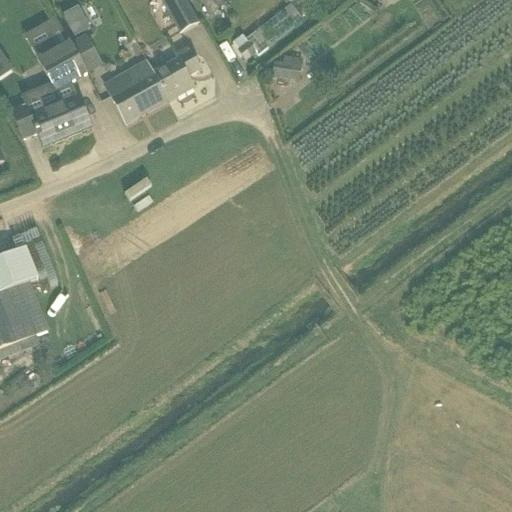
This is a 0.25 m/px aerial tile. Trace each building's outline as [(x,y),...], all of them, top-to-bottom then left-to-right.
[(162,4),(181,36),(198,27),(183,0),(163,0),(165,2),(162,4)] [(216,0),(193,0),(211,19),(224,7),(216,0)] [(90,32),(78,10),(62,18),(74,40),(90,32)] [(30,51),(54,95),(87,78),(86,75),(87,75),(72,51),(73,50),(72,48),(71,48),(63,34),(30,51)] [(87,43),(73,50),(72,51),(87,75),(100,67),(87,43)] [(189,80),(201,73),(188,50),(175,58),(178,63),(154,77),(153,77),(167,103),(169,106),(195,91),(189,80)] [(273,78),(281,79),(299,82),(302,62),(284,59),(283,66),(275,65),(273,78)] [(126,126),(167,103),(153,77),(154,77),(147,65),(146,66),(146,65),(125,77),(132,88),(111,100),(126,126)] [(42,151),(90,131),(77,100),(50,111),(46,102),(12,116),(23,143),(37,137),(42,151)] [(38,282),(25,252),(0,262),(0,364),(40,349),(37,341),(50,336),(29,286),(38,282)]
